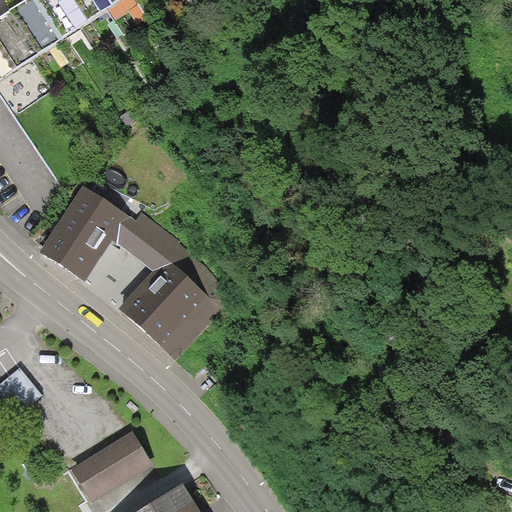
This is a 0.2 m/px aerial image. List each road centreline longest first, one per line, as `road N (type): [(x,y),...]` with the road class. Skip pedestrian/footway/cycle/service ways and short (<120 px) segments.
road 1 (tertiary): [(0,258),(163,393),(262,511)]
road 2 (unknown): [(199,429),(100,511)]
